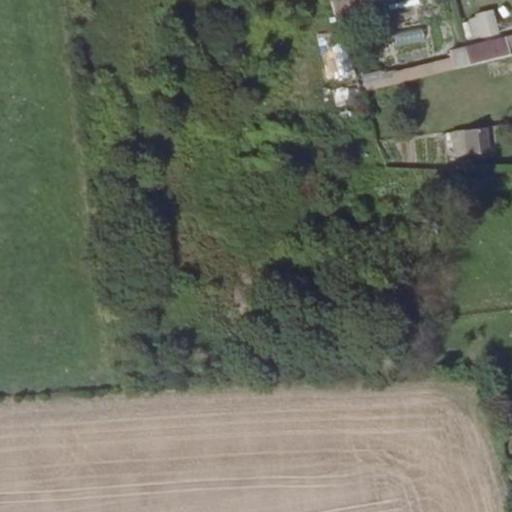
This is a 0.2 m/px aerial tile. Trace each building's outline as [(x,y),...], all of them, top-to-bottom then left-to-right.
[(359,0),(329,0),(333,13),(361,7),(359,0)] [(423,41),(420,26),(397,30),(392,4),(385,5),(393,46),(423,41)] [(497,34),(492,16),(467,22),(471,37),(481,35),(482,38),(497,34)] [(511,36),(450,51),(452,59),(454,69),(511,54),(511,36)] [(333,79),(349,73),(340,47),(324,53),(333,79)] [(454,69),(452,59),(381,77),(380,71),(361,76),(365,91),(454,69)] [(453,157),(488,153),(485,128),(451,133),(453,157)]
